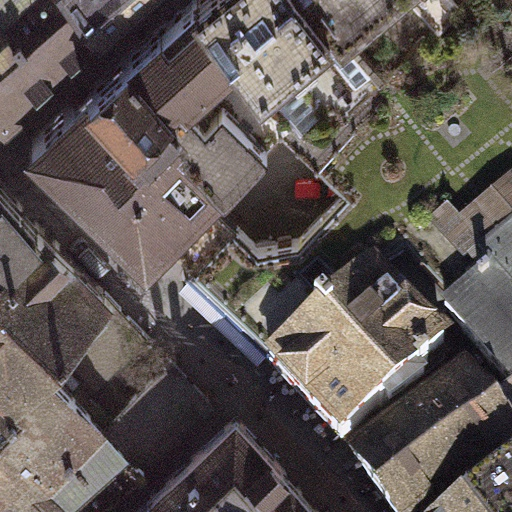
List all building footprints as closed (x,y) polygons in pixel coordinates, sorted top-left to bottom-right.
[(0,0),(0,104),(6,109),(100,22),(83,0),(0,0)] [(189,0),(30,136),(145,248),(165,229),(203,192),(278,120),(292,107),(206,0),(189,0)] [(83,0),(100,22),(126,0),(83,0)] [(315,0),(206,0),(292,107),(301,119),(335,95),(351,102),(372,82),(379,76),(342,34),(315,0)] [(315,0),(342,34),(382,0),(315,0)] [(455,0),(414,0),(438,24),(460,4),(455,0)] [(295,243),(345,292),(369,268),(376,273),(441,216),(474,186),(372,82),(351,102),(335,95),(301,119),(292,107),(278,120),(348,191),(295,243)] [(0,257),(40,220),(2,180),(0,177),(0,257)] [(203,192),(165,229),(181,245),(197,261),(177,282),(267,371),(345,292),(295,243),(254,246),(218,209),(203,192)] [(376,273),(424,325),(446,303),(488,261),(474,248),(441,216),(376,273)] [(482,359),(355,454),(392,511),(435,511),(511,453),(511,217),(474,248),(488,261),(446,303),(507,370),(499,379),(482,359)] [(0,257),(0,367),(12,379),(103,289),(40,220),(0,257)] [(345,292),(267,371),(342,438),(450,352),(424,325),(376,273),(369,268),(345,292)] [(12,379),(0,367),(0,511),(92,511),(147,470),(217,404),(172,358),(106,423),(93,410),(81,397),(147,333),(140,326),(103,289),(12,379)] [(151,490),(169,511),(223,511),(283,467),(237,413),(151,490)] [(223,511),(320,511),(283,467),(223,511)] [(511,511),(511,474),(460,511),(511,511)] [(122,511),(169,511),(151,490),(122,511)]
